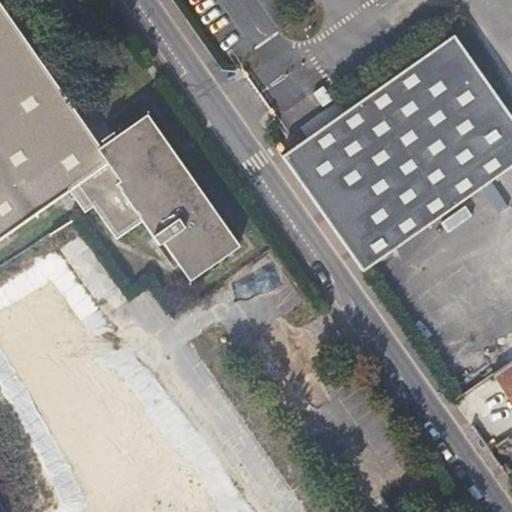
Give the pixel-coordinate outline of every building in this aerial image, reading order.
[(0,24),(77,136),(85,131),(0,6),(0,24)] [(87,212),(89,215),(95,211),(118,243),(144,225),(161,248),(165,245),(191,281),(239,245),(144,116),(97,148),(85,131),(77,136),(0,24),(0,240),(70,197),(84,214),(87,212)] [(282,157),(370,281),(511,181),(511,123),(451,37),(351,108),(308,138),(282,157)] [(302,130),(308,138),(351,108),(345,99),(302,130)] [(511,405),(511,360),(492,375),(511,405)]
